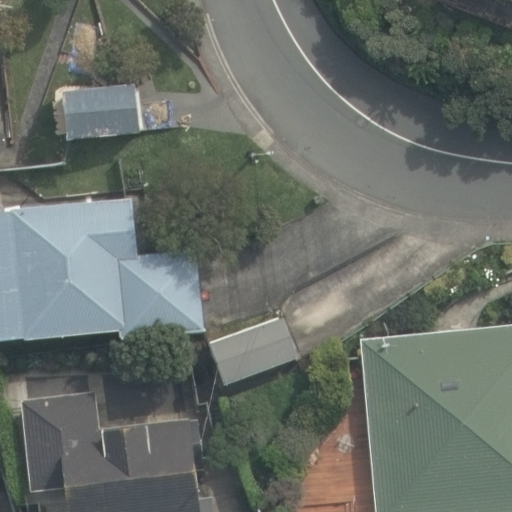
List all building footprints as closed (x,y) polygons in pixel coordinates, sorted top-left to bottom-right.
[(64,92),(68,138),(143,131),(138,85),(64,92)] [(0,211),(0,343),(123,329),(124,338),(208,328),(199,247),(141,254),(134,196),(0,211)] [(212,341),(228,383),(301,356),(285,314),(212,341)] [(511,511),(511,324),(363,338),(378,511),(511,511)] [(202,511),(192,418),(101,428),(96,390),(24,398),(34,489),(70,485),(72,511),(202,511)]
